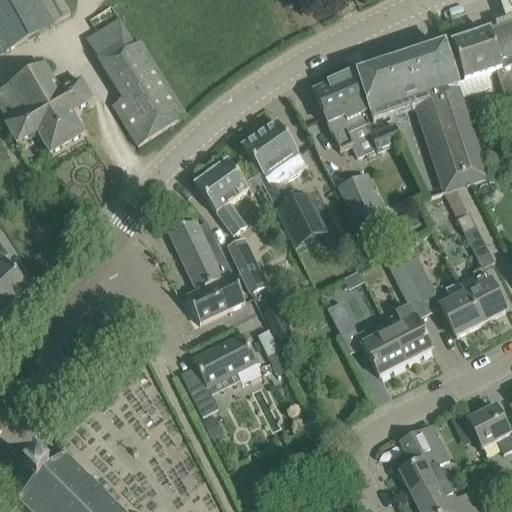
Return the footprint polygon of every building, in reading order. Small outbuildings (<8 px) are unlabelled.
[(0,0),(0,56),(53,27),(70,17),(60,0),(0,0)] [(511,0),(498,0),(504,18),(511,15),(511,0)] [(113,109),(128,133),(138,150),(187,119),(140,45),(135,48),(111,9),(89,23),(97,36),(86,43),(123,102),(113,109)] [(511,27),(452,48),(464,86),(457,88),(462,101),(492,91),(488,78),(497,75),(506,102),(511,100),(511,27)] [(457,88),(451,69),(444,50),(358,79),(373,125),(415,111),(443,198),(457,194),(489,183),(462,101),(457,88)] [(93,103),(83,86),(82,84),(61,95),(46,68),(0,93),(0,109),(9,125),(6,127),(17,147),(38,135),(50,157),(84,137),(72,115),(93,103)] [(333,86),(314,95),(322,113),(340,154),(353,148),(359,161),(376,154),(370,140),(369,136),(370,135),(368,127),(364,112),(364,111),(357,97),(351,82),(350,81),(349,79),(346,80),(345,76),(332,82),(333,86)] [(393,126),(370,135),(369,136),(370,140),(376,154),(377,156),(402,144),(393,126)] [(277,127),(243,150),(261,177),(253,182),(260,192),(263,190),(267,196),(278,216),(294,208),(284,189),(283,187),(308,171),(298,157),(277,127)] [(251,198),(260,192),(253,182),(245,188),(228,164),(195,188),(233,240),(246,231),(230,208),(249,195),(251,198)] [(338,190),(360,228),(367,244),(391,233),(384,218),(367,178),(338,190)] [(310,223),(301,204),(294,208),(278,216),(289,239),(302,232),(300,228),(310,223)] [(469,217),(457,223),(482,272),(483,271),(484,272),(494,266),(469,217)] [(245,306),(234,283),(207,226),(198,230),(196,224),(169,237),(197,296),(187,300),(200,328),(245,306)] [(242,244),(229,250),(252,297),(265,291),(242,244)] [(423,303),(436,296),(417,260),(405,267),(409,273),(421,298),(423,303)] [(29,290),(3,262),(0,264),(0,315),(1,316),(29,290)] [(506,315),(484,272),(483,271),(482,272),(472,277),(473,279),(460,286),(463,291),(466,298),(482,328),(506,315)] [(421,298),(409,273),(399,279),(402,284),(397,287),(407,305),(421,298)] [(439,304),(438,305),(441,312),(447,323),(456,341),(482,328),(466,298),(452,305),(449,299),(439,304)] [(343,306),(328,314),(343,345),(357,338),(354,332),(356,331),(343,306)] [(279,309),(264,316),(282,353),(297,346),(279,309)] [(432,354),(417,324),(410,311),(384,324),(406,367),(432,354)] [(379,381),(406,367),(384,324),(357,338),(379,381)] [(269,334),(258,339),(278,380),(289,375),(279,354),(269,334)] [(260,374),(251,356),(242,339),(193,363),(198,374),(183,382),(202,421),(219,412),(212,398),(260,374)] [(468,425),(478,442),(483,453),(497,446),(503,459),(511,454),(511,443),(495,411),(468,425)] [(446,487),(437,468),(447,463),(448,464),(449,463),(432,430),(400,446),(401,447),(403,446),(408,456),(406,457),(406,458),(408,457),(414,469),(400,476),(414,503),(446,487)] [(115,511),(54,450),(38,466),(37,465),(22,480),(23,481),(7,497),(19,508),(22,511),(115,511)] [(455,503),(446,487),(414,503),(418,511),(474,511),(467,497),(455,503)]
